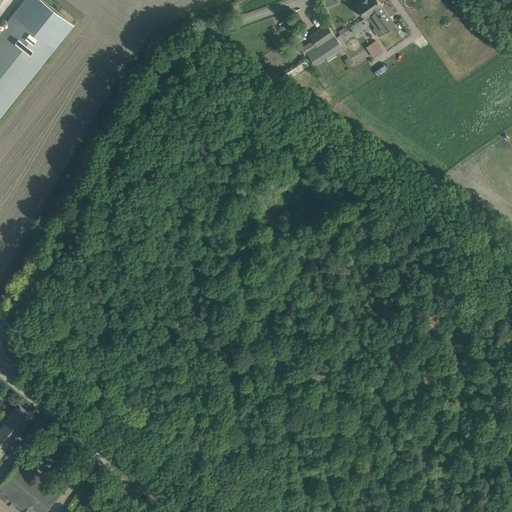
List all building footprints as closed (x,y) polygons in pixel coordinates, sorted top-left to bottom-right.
[(0,29),(0,115),(54,47),(61,39),(73,24),(42,0),(23,0),(12,14),(0,29)] [(331,0),(325,0),(328,8),(334,6),(331,0)] [(365,18),(365,17),(382,6),(382,5),(378,0),(362,0),(356,5),(365,18)] [(382,6),(365,17),(369,22),(370,21),(375,27),(373,28),(378,36),(395,25),(382,6)] [(360,21),(350,27),(355,34),(365,27),(360,21)] [(311,40),(319,49),(335,38),(326,24),(310,35),(312,39),(311,40)] [(335,38),(319,49),(324,56),(341,45),(335,38)] [(377,39),(367,45),(374,56),(384,50),(377,39)] [(311,40),(299,47),(306,58),(319,49),(311,40)] [(349,56),(344,60),(348,66),(354,63),(349,56)] [(0,423),(1,424),(0,425),(0,465),(3,462),(0,458),(0,456),(34,415),(19,403),(6,418),(0,412),(0,423)] [(44,511),(62,491),(22,457),(0,484),(0,491),(14,504),(13,506),(15,508),(17,505),(24,511),(44,511)]
